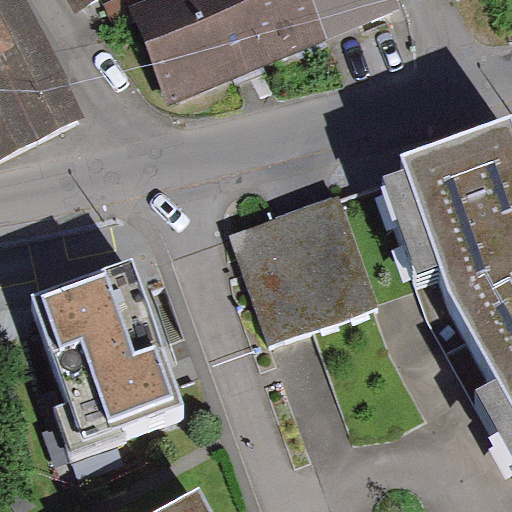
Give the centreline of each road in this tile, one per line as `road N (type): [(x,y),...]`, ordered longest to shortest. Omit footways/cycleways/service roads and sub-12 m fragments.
road 1 (residential): [(464,90),(154,169)]
road 2 (residential): [(43,0),(154,169)]
road 3 (residential): [(154,169),(0,197)]
